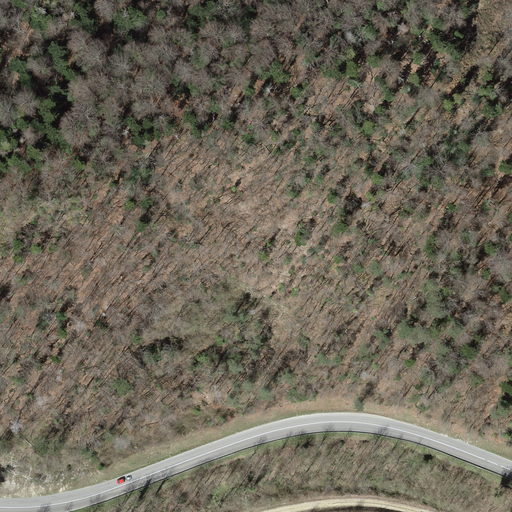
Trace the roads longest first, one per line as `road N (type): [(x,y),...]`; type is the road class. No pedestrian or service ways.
road 1 (primary): [(0,507),(93,495),(249,437),(325,421),(413,433),(511,470)]
road 2 (track): [(264,511),(331,502),(413,511)]
